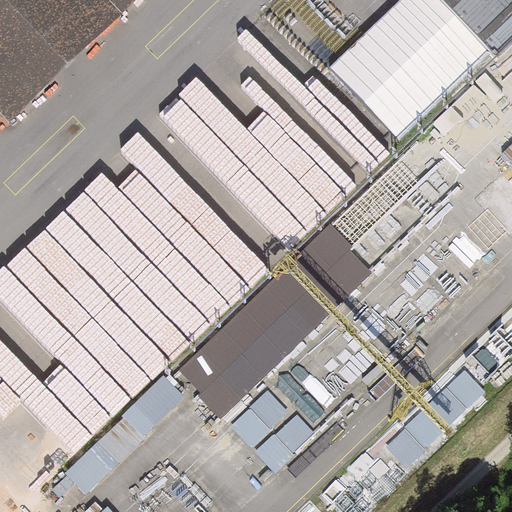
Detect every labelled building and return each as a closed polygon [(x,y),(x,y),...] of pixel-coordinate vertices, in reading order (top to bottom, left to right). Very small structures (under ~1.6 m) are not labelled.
[(153,0),(0,0),(0,103),(22,127),(153,0)] [(511,0),(435,0),(497,63),(511,48),(511,0)] [(46,342),(116,418),(232,311),(227,306),(252,283),(251,283),(347,194),(222,59),(163,113),(213,168),(192,187),(143,134),(5,261),(65,325),(46,342)] [(371,190),(392,212),(410,195),(388,173),(371,190)] [(219,422),(381,269),(335,221),(102,441),(122,463),(193,395),(219,422)] [(0,450),(39,490),(56,473),(0,416),(0,450)] [(341,511),(375,511),(403,487),(385,468),(340,510),(341,511)]
